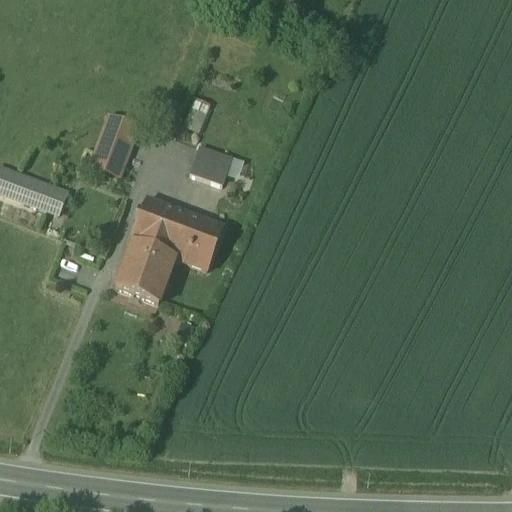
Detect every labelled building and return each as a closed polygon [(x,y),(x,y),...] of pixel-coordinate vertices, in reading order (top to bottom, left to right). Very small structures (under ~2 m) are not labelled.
[(194,103),(187,132),(203,136),(210,107),(194,103)] [(137,132),(111,122),(97,158),(123,167),(137,132)] [(232,163),(200,152),(190,180),(223,192),(232,163)] [(68,197),(0,171),(0,197),(60,219),(68,197)] [(224,233),(147,204),(131,247),(132,248),(175,264),(208,276),(224,233)] [(175,264),(132,248),(116,294),(159,310),(175,264)]
